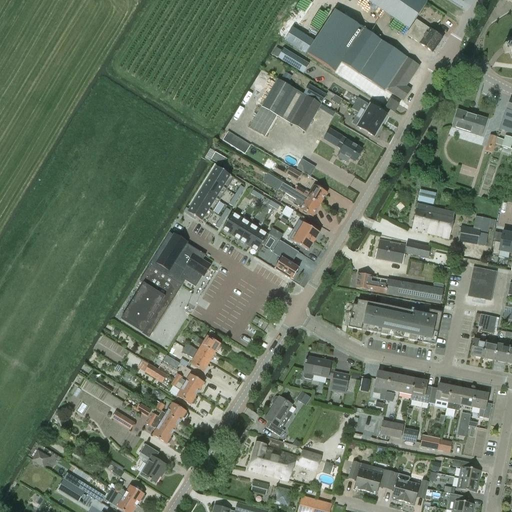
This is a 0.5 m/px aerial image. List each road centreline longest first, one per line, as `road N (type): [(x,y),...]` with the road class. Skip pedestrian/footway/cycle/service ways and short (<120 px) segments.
road 1 (tertiary): [(299,307),(445,54)]
road 2 (tertiary): [(170,511),(294,315)]
road 3 (residential): [(445,370),(362,353),(294,315)]
road 4 (residential): [(171,228),(299,307)]
